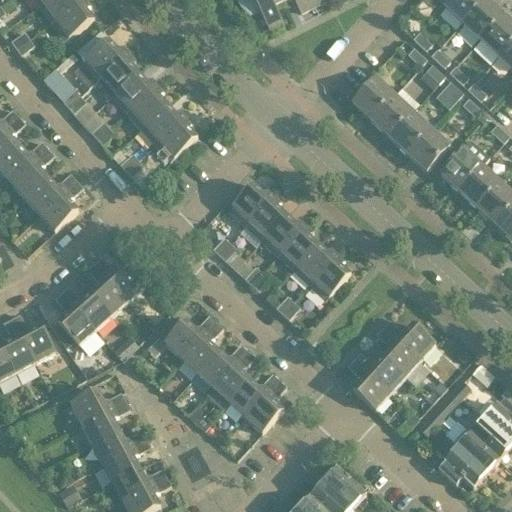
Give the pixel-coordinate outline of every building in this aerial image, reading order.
[(31,0),(39,10),(51,0),(31,0)] [(51,0),(39,10),(51,27),(86,2),(84,0),(51,0)] [(237,0),(242,9),(249,19),(260,14),(269,33),(282,26),(275,11),(284,6),(281,0),(237,0)] [(313,11),(307,0),(281,0),(284,6),(294,1),(302,17),(313,11)] [(307,0),(313,11),(326,5),(323,0),(307,0)] [(462,27),(486,2),(483,0),(451,0),(443,10),(462,27)] [(86,2),(51,27),(64,45),(94,23),(86,13),(91,10),(86,2)] [(504,19),(486,2),(462,27),(480,44),(504,19)] [(511,26),(504,19),(480,44),(498,61),(511,46),(511,26)] [(254,25),(243,31),(254,41),(261,37),(254,25)] [(16,53),(29,43),(25,37),(11,47),(16,53)] [(420,37),(413,44),(426,57),(433,49),(420,37)] [(35,51),(29,43),(16,53),(22,61),(35,51)] [(97,85),(129,57),(123,50),(118,54),(109,44),(82,68),(97,85)] [(511,46),(498,61),(511,73),(511,46)] [(414,53),(408,60),(421,72),(427,65),(414,53)] [(437,54),(431,61),(444,73),(451,66),(437,54)] [(129,57),(97,85),(111,101),(139,77),(132,68),(136,65),(129,57)] [(433,70),(421,83),(434,94),(446,81),(433,70)] [(456,71),(449,78),(463,90),(469,82),(456,71)] [(147,86),(139,77),(111,101),(126,117),(158,89),(151,82),(147,86)] [(370,125),(394,99),(375,82),(351,107),(370,125)] [(451,86),(444,93),(457,105),(464,98),(451,86)] [(474,88),(467,95),(481,107),(487,100),(474,88)] [(164,96),(158,89),(126,117),(140,134),(168,109),(160,100),(164,96)] [(67,112),(80,100),(75,95),(63,107),(67,112)] [(412,116),(394,99),(370,125),(389,141),(412,116)] [(80,100),(67,112),(74,119),(86,108),(80,100)] [(469,103),(463,110),(476,122),(482,115),(469,103)] [(175,117),(168,109),(140,134),(155,150),(186,121),(179,113),(175,117)] [(0,139),(20,122),(13,114),(0,125),(0,139)] [(412,116),(389,141),(407,158),(430,133),(412,116)] [(186,121),(155,150),(170,166),(197,142),(188,131),(192,128),(186,121)] [(20,122),(0,139),(0,167),(20,150),(12,142),(26,129),(20,122)] [(97,143),(109,132),(104,127),(92,139),(97,143)] [(497,130),(491,136),(504,148),(510,141),(497,130)] [(109,132),(97,143),(103,151),(115,139),(109,132)] [(430,133),(407,158),(426,176),(449,150),(430,133)] [(27,159),(20,150),(0,167),(0,176),(10,188),(48,154),(41,147),(27,159)] [(459,194),(483,169),(465,152),(441,177),(459,194)] [(54,161),(48,154),(10,188),(24,204),(48,182),(40,174),(54,161)] [(126,176),(138,165),(133,159),(121,170),(126,176)] [(138,165),(126,176),(132,183),(144,172),(138,165)] [(483,169),(459,194),(478,212),(501,186),(483,169)] [(48,182),(24,204),(39,220),(77,186),(70,178),(56,191),(48,182)] [(83,193),(77,186),(39,220),(54,236),(77,215),(69,206),(83,193)] [(511,210),(511,196),(501,186),(478,212),(496,228),(511,210)] [(245,231),(274,200),(267,194),(263,197),(253,189),(228,216),(245,231)] [(274,200),(245,231),(260,246),(286,219),(277,210),(281,206),(274,200)] [(511,210),(496,228),(511,243),(511,210)] [(294,227),(286,219),(260,246),(276,260),(305,229),(297,222),(294,227)] [(305,229),(276,260),(292,275),(317,248),(308,239),(312,236),(305,229)] [(230,247),(231,248),(241,237),(237,233),(230,237),(225,243),(224,242),(213,255),(218,259),(230,247)] [(237,254),(231,248),(230,247),(218,259),(226,267),(237,254)] [(317,248),(292,275),(308,290),(336,258),(329,252),(325,256),(317,248)] [(336,258),(308,290),(325,305),(349,278),(340,269),(345,265),(336,258)] [(101,263),(94,269),(127,307),(144,292),(123,268),(113,277),(101,263)] [(127,307),(94,269),(86,276),(99,290),(90,298),(110,322),(127,307)] [(250,289),(261,277),(256,272),(245,284),(250,289)] [(268,284),(261,277),(250,289),(257,296),(268,284)] [(110,322),(90,298),(81,306),(67,293),(62,297),(95,335),(110,322)] [(95,335),(62,297),(54,304),(67,319),(58,327),(78,350),(95,335)] [(282,318),(293,306),(288,301),(276,313),(282,318)] [(293,306),(282,318),(289,325),(300,313),(293,306)] [(12,324),(35,368),(56,357),(41,330),(29,337),(20,320),(12,324)] [(182,364),(216,326),(210,320),(197,334),(187,324),(174,338),(168,333),(160,341),(166,347),(165,348),(182,364)] [(12,345),(1,351),(16,378),(35,368),(12,324),(4,328),(12,345)] [(390,325),(383,333),(420,366),(435,349),(412,328),(403,338),(390,325)] [(216,326),(182,364),(198,378),(219,354),(211,347),(224,332),(216,326)] [(420,366),(383,333),(376,340),(390,353),(382,361),(405,382),(420,366)] [(140,353),(132,344),(115,359),(123,368),(140,353)] [(219,354),(198,378),(214,393),(247,356),(241,350),(229,363),(219,354)] [(0,386),(16,378),(1,351),(0,351),(0,386)] [(247,356),(214,393),(230,407),(251,384),(243,377),(255,363),(247,356)] [(361,358),(354,365),(391,399),(405,382),(382,361),(374,370),(361,358)] [(391,399),(354,365),(347,373),(361,385),(352,394),(376,415),(391,399)] [(473,394),(478,398),(496,379),(483,367),(470,381),(478,389),(473,394)] [(251,384),(230,407),(246,422),(280,385),(273,378),(260,392),(251,384)] [(280,385),(246,422),(262,437),(284,414),(274,405),(287,391),(280,385)] [(462,386),(454,395),(463,403),(471,394),(462,386)] [(440,387),(435,393),(441,398),(446,392),(440,387)] [(511,394),(508,391),(501,400),(504,403),(511,409),(511,394)] [(80,430),(125,406),(120,397),(103,406),(97,395),(69,410),(80,430)] [(463,403),(454,395),(442,409),(450,417),(463,403)] [(125,406),(80,430),(90,449),(118,434),(113,423),(130,414),(125,406)] [(483,423),(511,449),(511,422),(496,408),(483,423)] [(442,409),(429,423),(438,432),(437,433),(445,440),(453,430),(445,423),(450,417),(442,409)] [(197,411),(189,420),(194,425),(200,418),(203,416),(197,411)] [(412,418),(403,428),(409,434),(419,424),(412,418)] [(438,432),(429,423),(420,433),(429,442),(437,433),(438,432)] [(511,449),(483,423),(471,436),(500,463),(511,449)] [(124,444),(118,434),(90,449),(100,468),(145,445),(140,435),(124,444)] [(500,463),(471,436),(470,437),(466,434),(454,448),(458,450),(457,451),(486,478),(500,463)] [(149,453),(145,445),(100,468),(110,487),(138,472),(132,461),(149,453)] [(444,465),(445,466),(438,473),(456,489),(462,482),(473,492),(486,478),(457,451),(444,465)] [(144,483),(138,472),(110,487),(120,507),(166,483),(161,473),(144,483)] [(323,486),(350,511),(352,511),(365,498),(336,472),(323,486)] [(166,483),(120,507),(123,511),(158,511),(159,511),(153,500),(170,491),(166,483)] [(350,511),(323,486),(310,500),(322,511),(350,511)] [(68,489),(59,495),(67,510),(78,503),(68,489)] [(322,511),(310,500),(299,511),(322,511)]
